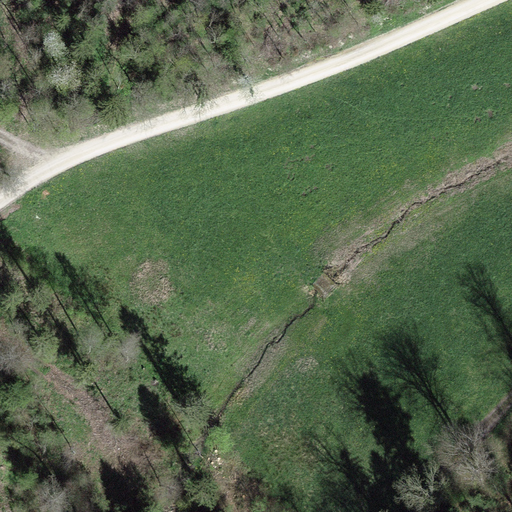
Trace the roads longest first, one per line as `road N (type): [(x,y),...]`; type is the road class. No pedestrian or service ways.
road 1 (track): [(455,0),(0,185)]
road 2 (track): [(511,396),(409,511)]
